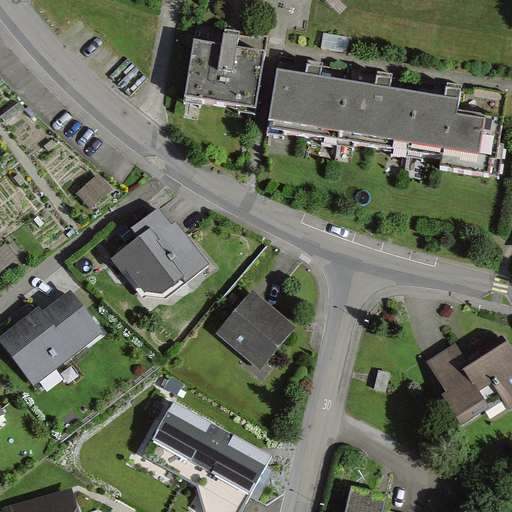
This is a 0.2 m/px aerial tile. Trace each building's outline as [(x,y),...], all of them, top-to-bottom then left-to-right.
[(193,41),(184,99),(255,110),(264,52),(238,48),(239,38),(222,36),(220,46),(193,41)] [(340,141),(349,80),(320,76),(321,67),(307,65),(306,74),(278,70),(269,131),(340,141)] [(349,80),(340,141),(410,150),(419,92),(391,88),(393,78),(378,76),(377,84),(349,80)] [(419,92),(410,150),(443,155),(441,169),(493,176),(501,119),(458,113),(461,89),(448,87),(447,96),(419,92)] [(112,190),(98,175),(76,194),(90,209),(112,190)] [(140,241),(115,259),(145,298),(151,298),(178,278),(182,283),(207,264),(176,224),(171,227),(159,211),(133,231),(140,241)] [(0,273),(19,260),(6,243),(0,247),(0,273)] [(38,312),(1,341),(34,383),(98,333),(69,295),(41,316),(38,312)] [(291,327),(252,296),(221,334),(260,366),(291,327)] [(455,348),(432,363),(451,392),(444,396),(461,422),(485,406),(475,392),(492,381),(510,407),(511,405),(511,357),(501,341),(466,364),(455,348)] [(171,406),(160,428),(145,456),(202,486),(207,511),(239,511),(268,456),(171,406)] [(382,511),(386,496),(351,489),(345,511),(382,511)] [(9,511),(74,511),(69,493),(9,510),(9,511)]
